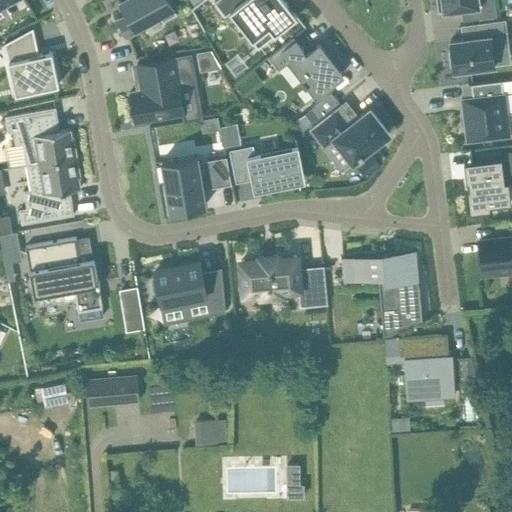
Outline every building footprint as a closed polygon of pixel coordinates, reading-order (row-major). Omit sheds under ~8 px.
[(178,14),(170,0),(120,0),(127,12),(119,16),(128,34),(160,16),(163,22),(178,14)] [(215,0),(214,1),(225,15),(230,11),(258,47),(297,16),(284,0),(215,0)] [(436,0),(438,11),(467,7),(469,19),(497,15),(494,0),(436,0)] [(452,50),(449,51),(451,65),(454,65),(454,69),(494,64),(492,47),(509,45),(506,19),(479,22),(481,36),(450,40),(452,50)] [(33,27),(4,43),(16,94),(59,85),(52,51),(39,54),(33,27)] [(344,75),(320,44),(308,54),(294,36),(269,56),(280,69),(290,61),(302,77),(300,79),(305,85),(307,84),(317,96),(344,75)] [(210,50),(196,52),(199,72),(220,68),(210,50)] [(142,90),(130,92),(135,121),(184,113),(179,85),(195,82),(190,54),(137,63),(142,90)] [(472,97),(462,98),(467,140),(510,135),(510,133),(511,132),(511,112),(507,113),(505,93),(503,93),(502,80),(471,84),(472,97)] [(326,95),(315,104),(321,113),(323,115),(339,102),(336,97),(331,91),(326,95)] [(342,105),(311,129),(324,146),(335,138),(353,161),(360,156),(364,153),(363,153),(389,133),(370,108),(354,121),(349,114),(342,105)] [(56,107),(5,116),(8,132),(14,131),(16,145),(23,144),(26,164),(77,155),(76,155),(73,137),(74,137),(73,136),(72,136),(70,130),(71,130),(71,128),(54,131),(53,124),(58,123),(56,107)] [(253,144),(229,149),(236,182),(252,179),(254,190),(261,189),(301,181),(305,180),(302,168),(297,142),(296,138),(295,138),(297,146),(292,147),(255,154),(254,148),(253,144)] [(501,157),(464,161),(470,211),(490,208),(489,205),(511,202),(511,198),(507,169),(511,168),(511,149),(500,151),(500,153),(501,153),(501,157)] [(374,154),(366,160),(373,170),(381,163),(374,154)] [(27,208),(19,209),(22,223),(74,214),(71,196),(65,197),(64,190),(81,187),(81,186),(80,186),(79,178),(81,177),(80,176),(77,156),(77,155),(26,164),(30,189),(24,190),(27,208)] [(231,184),(226,157),(200,161),(199,155),(160,162),(169,213),(207,206),(204,189),(231,184)] [(9,214),(0,215),(0,233),(12,232),(9,214)] [(12,232),(0,233),(0,239),(3,256),(20,252),(16,231),(12,232)] [(76,237),(26,246),(35,295),(36,295),(74,288),(76,299),(78,310),(79,310),(80,320),(103,316),(102,306),(99,284),(100,284),(99,280),(98,281),(94,258),(93,258),(80,260),(80,259),(76,238),(76,237)] [(511,237),(479,241),(482,274),(511,270),(511,237)] [(380,254),(338,257),(340,282),(376,279),(392,278),(395,311),(379,312),(381,338),(422,320),(416,249),(379,252),(380,254)] [(260,259),(241,260),(244,292),(261,291),(261,294),(283,292),(283,289),(299,287),(300,306),(327,303),(324,265),(298,267),(297,255),(278,257),(278,255),(260,256),(260,259)] [(156,271),(155,271),(156,275),(158,286),(160,297),(161,302),(161,303),(162,303),(163,310),(207,301),(209,311),(224,308),(224,312),(226,312),(221,267),(220,267),(221,271),(213,272),(203,274),(201,267),(200,259),(181,263),(181,265),(156,271)] [(446,334),(400,337),(401,354),(405,353),(407,386),(408,391),(424,390),(434,390),(434,389),(453,388),(452,380),(453,380),(451,354),(445,355),(444,351),(447,351),(446,334)] [(471,356),(460,357),(462,381),(476,380),(471,356)] [(115,405),(113,378),(105,379),(107,406),(115,405)] [(38,403),(61,399),(58,381),(35,384),(38,403)] [(217,419),(195,421),(197,443),(219,442),(217,419)] [(292,463),(281,463),(281,482),(292,482),(292,463)]
